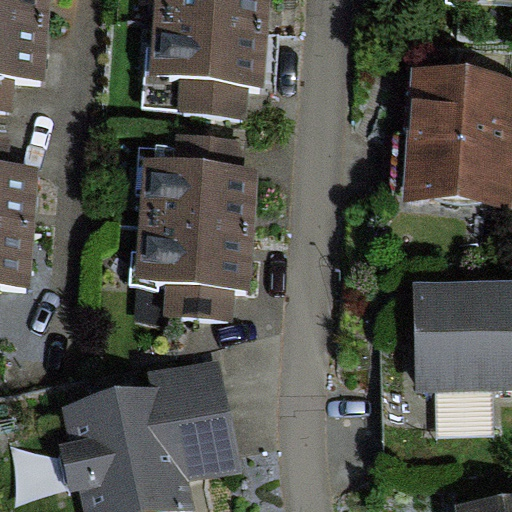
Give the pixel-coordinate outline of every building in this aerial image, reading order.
[(0,0),(0,104),(33,107),(42,0),(0,0)] [(160,0),(150,109),(254,119),(265,0),(160,0)] [(511,86),(413,76),(399,207),(503,218),(511,134),(511,86)] [(0,288),(25,290),(34,174),(15,173),(18,143),(0,141),(0,288)] [(166,173),(145,172),(135,290),(153,291),(151,315),(218,321),(220,298),(241,300),(250,184),(232,182),(234,153),(168,147),(166,173)] [(511,291),(412,294),(415,398),(511,395),(511,291)] [(152,396),(61,416),(69,451),(61,453),(71,498),(82,496),(85,511),(202,511),(205,511),(199,486),(242,476),(218,367),(149,382),(152,396)]
